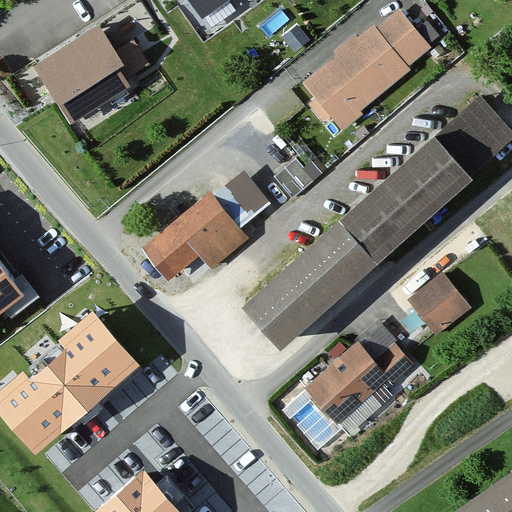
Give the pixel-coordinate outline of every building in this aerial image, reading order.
[(225,0),(186,0),(199,18),(225,0)] [(153,25),(140,4),(36,68),(70,123),(129,87),(118,69),(123,67),(112,50),(153,25)] [(435,50),(397,4),(307,78),(346,124),(435,50)] [(511,127),(480,91),(240,302),(277,345),(511,139),(511,127)] [(293,191),(314,173),(296,151),(274,169),(293,191)] [(284,214),(243,164),(146,244),(174,278),(200,256),(213,271),(284,214)] [(470,307),(441,270),(408,296),(437,333),(470,307)] [(0,309),(18,295),(0,271),(0,309)] [(23,372),(0,391),(0,413),(36,455),(142,365),(93,308),(55,340),(65,351),(30,380),(23,372)] [(394,340),(372,359),(389,378),(395,384),(416,365),(394,340)] [(372,359),(356,341),(306,385),(339,422),(389,378),(372,359)] [(179,511),(143,471),(95,511),(179,511)] [(511,511),(511,475),(458,511),(511,511)]
